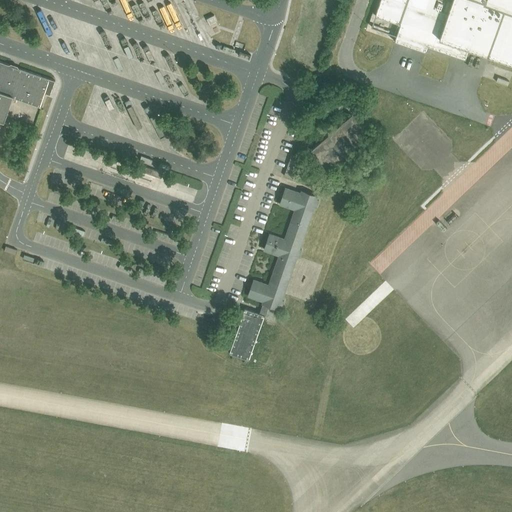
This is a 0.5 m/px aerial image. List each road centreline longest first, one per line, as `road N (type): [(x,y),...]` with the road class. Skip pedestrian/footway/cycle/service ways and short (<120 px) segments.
road 1 (unclassified): [(258,71),(285,81),(292,93),(279,135),(220,301),(211,310),(182,296)]
road 2 (unclassified): [(41,0),(258,71)]
road 3 (unclassified): [(182,296),(18,241),(27,200)]
road 4 (unclassified): [(27,200),(195,256)]
road 5 (unclassified): [(42,157),(209,215)]
road 6 (unclassified): [(55,121),(222,177)]
road 7 (unclassified): [(238,128),(73,71)]
